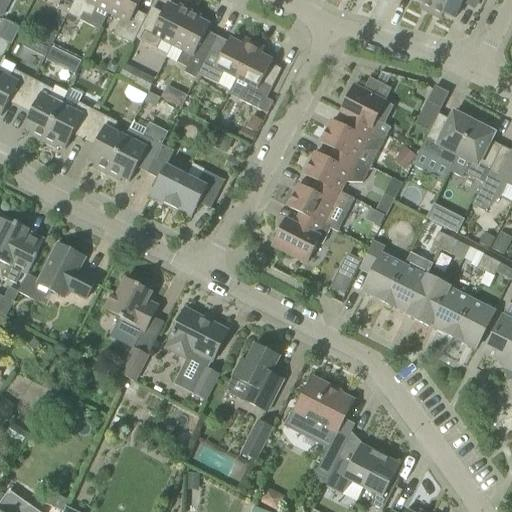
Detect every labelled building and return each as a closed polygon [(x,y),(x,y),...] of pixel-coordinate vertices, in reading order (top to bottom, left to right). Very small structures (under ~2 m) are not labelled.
[(0,0),(0,17),(1,18),(10,2),(6,0),(0,0)] [(74,0),(74,1),(67,15),(80,21),(83,14),(91,18),(96,8),(108,14),(115,0),(74,0)] [(115,0),(108,14),(120,20),(113,35),(133,45),(147,17),(136,11),(141,0),(115,0)] [(430,14),(437,0),(417,0),(424,3),(421,9),(430,14)] [(473,9),(478,0),(437,0),(430,14),(440,19),(443,13),(455,19),(463,4),(473,9)] [(178,9),(168,4),(152,35),(145,31),(140,41),(157,50),(161,41),(172,47),(190,12),(180,6),(178,9)] [(201,17),(190,12),(172,47),(182,52),(177,63),(187,69),(184,74),(195,80),(198,75),(211,50),(199,44),(209,25),(199,20),(201,17)] [(0,26),(0,38),(11,44),(19,27),(3,19),(0,26)] [(217,37),(211,50),(198,75),(218,85),(224,74),(236,80),(254,44),(245,39),(242,45),(230,39),(228,43),(217,37)] [(254,44),(236,80),(248,86),(241,101),(261,111),(273,86),(263,81),(273,61),(261,55),(264,49),(254,44)] [(45,60),(51,47),(46,45),(40,57),(45,60)] [(53,48),(46,61),(54,65),(61,52),(53,48)] [(11,97),(22,103),(34,81),(14,71),(16,67),(3,60),(0,65),(0,117),(1,118),(11,97)] [(120,77),(127,81),(133,69),(125,65),(120,77)] [(370,79),(364,91),(354,87),(340,113),(349,118),(387,137),(391,129),(375,121),(391,90),(370,79)] [(29,136),(42,143),(68,93),(56,86),(54,91),(34,81),(22,103),(33,108),(23,129),(30,133),(29,136)] [(75,130),(86,136),(98,113),(79,104),(83,96),(70,89),(68,93),(42,143),(56,150),(58,146),(65,150),(75,130)] [(415,125),(429,132),(438,115),(441,109),(427,102),(415,125)] [(93,168),(107,175),(126,138),(113,131),(118,123),(98,113),(86,136),(97,141),(87,161),(95,165),(93,168)] [(446,150),(457,156),(476,121),(467,116),(465,119),(454,114),(450,121),(438,115),(429,132),(420,152),(440,162),(446,150)] [(387,137),(349,118),(344,128),(331,122),(321,143),(333,150),(356,161),(357,161),(361,151),(379,152),(387,137)] [(463,174),(483,184),(502,147),(491,142),(494,134),(483,129),(485,125),(476,121),(457,156),(469,162),(463,174)] [(140,163),(150,168),(162,146),(143,136),(146,130),(134,123),(126,138),(107,175),(120,182),(122,179),(129,183),(140,163)] [(150,198),(170,208),(186,177),(167,167),(174,152),(162,146),(150,168),(147,174),(159,180),(150,198)] [(394,159),(405,168),(415,156),(404,147),(394,159)] [(485,213),(502,197),(507,186),(511,188),(511,152),(502,147),(483,184),(472,206),(485,213)] [(356,161),(333,150),(328,161),(315,154),(304,176),(317,182),(317,181),(340,193),(345,183),(363,184),(371,168),(357,161),(356,161)] [(186,177),(170,208),(192,219),(199,204),(210,210),(225,182),(205,172),(199,184),(186,177)] [(354,200),(340,193),(317,181),(317,182),(311,193),(299,186),(288,208),(300,214),(331,229),(330,230),(338,233),(354,200)] [(387,216),(392,206),(381,201),(376,211),(387,216)] [(434,204),(427,218),(457,234),(464,219),(434,204)] [(331,229),(300,214),(295,225),(286,220),(272,247),(306,264),(317,243),(322,246),(330,230),(331,229)] [(0,218),(0,261),(9,267),(3,278),(16,285),(22,273),(29,276),(47,239),(16,223),(14,226),(0,218)] [(442,251),(449,238),(439,233),(432,246),(442,251)] [(452,256),(458,243),(449,238),(442,251),(452,256)] [(509,248),(496,241),(492,250),(504,256),(509,248)] [(362,292),(384,304),(404,266),(381,255),(385,249),(373,243),(360,269),(371,275),(362,292)] [(86,301),(97,279),(80,270),(86,259),(57,244),(37,284),(65,299),(69,292),(86,301)] [(432,265),(410,254),(404,266),(384,304),(407,315),(426,278),(427,276),(432,265)] [(492,260),(484,255),(477,269),(486,273),(492,260)] [(354,278),(360,266),(346,259),(341,271),(354,278)] [(501,264),(492,260),(486,273),(494,278),(501,264)] [(430,327),(450,289),(450,288),(427,276),(426,278),(407,315),(406,316),(430,328),(430,327)] [(152,293),(125,279),(117,295),(113,293),(104,310),(121,319),(119,321),(145,334),(159,307),(148,302),(152,293)] [(0,296),(0,314),(6,318),(19,293),(9,288),(4,298),(0,296)] [(430,327),(453,339),(472,301),(450,289),(430,327)] [(495,312),(472,301),(453,339),(476,350),(495,312)] [(212,362),(228,332),(185,310),(169,340),(171,341),(166,349),(186,360),(191,352),(212,362)] [(483,354),(502,364),(511,355),(511,321),(503,316),(483,354)] [(42,348),(34,339),(32,341),(30,338),(25,343),(35,354),(42,348)] [(249,385),(242,400),(267,413),(284,381),(271,375),(280,358),(254,345),(246,362),(241,360),(232,376),(249,385)] [(148,356),(134,349),(120,376),(135,383),(148,356)] [(509,385),(511,384),(511,355),(502,364),(509,385)] [(191,395),(206,402),(219,375),(205,368),(191,395)] [(315,473),(328,479),(338,460),(345,445),(334,440),(354,402),(325,387),(324,384),(317,380),(314,381),(311,380),(295,411),(292,409),(283,427),(284,427),(286,423),(305,433),(329,446),(315,473)] [(15,406),(0,397),(0,419),(6,423),(13,412),(12,412),(15,406)] [(258,422),(241,454),(256,461),(272,429),(258,422)] [(353,483),(363,489),(380,456),(361,446),(350,466),(338,460),(328,479),(324,487),(342,496),(353,483)] [(380,456),(363,489),(374,494),(372,506),(383,511),(396,486),(395,476),(400,466),(380,456)] [(40,511),(59,511),(65,500),(48,493),(40,511)]
